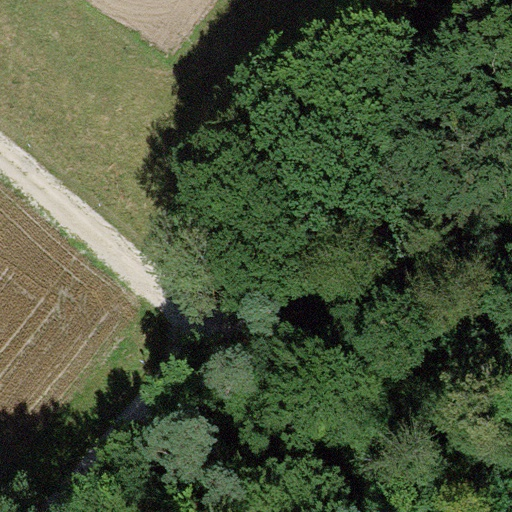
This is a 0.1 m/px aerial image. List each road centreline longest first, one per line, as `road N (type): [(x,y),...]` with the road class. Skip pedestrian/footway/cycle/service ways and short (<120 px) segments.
road 1 (track): [(495,0),(188,333),(43,511)]
road 2 (track): [(0,151),(188,333)]
